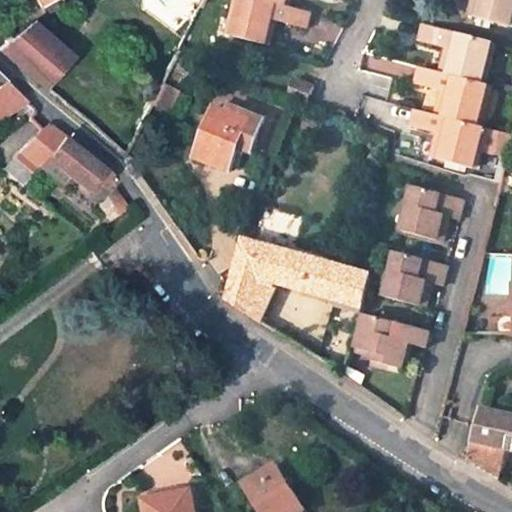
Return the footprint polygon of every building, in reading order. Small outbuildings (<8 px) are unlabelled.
[(47,0),(39,5),(44,16),(70,0),(47,0)] [(279,21),(310,30),(314,16),(291,9),(258,0),(236,0),(232,18),(239,20),(235,38),(272,48),(277,28),(272,27),(274,20),(279,21)] [(258,0),(291,9),(293,0),(258,0)] [(511,0),(482,0),(481,3),(474,1),(469,18),(509,29),(511,16),(511,0)] [(239,20),(232,18),(229,36),(235,38),(239,20)] [(0,48),(43,85),(69,56),(30,22),(0,48)] [(425,25),(421,44),(447,50),(455,52),(453,61),(445,59),(442,73),(481,84),(492,42),(425,25)] [(488,86),(499,44),(492,42),(481,84),(488,86)] [(447,50),(445,59),(453,61),(455,52),(447,50)] [(421,68),(416,86),(443,93),(451,95),(449,104),(441,102),(437,116),(477,127),(488,86),(481,84),(442,73),(421,68)] [(287,97),(306,105),(314,87),(295,80),(287,97)] [(0,119),(27,101),(6,82),(0,85),(0,119)] [(161,108),(171,88),(163,84),(153,105),(161,108)] [(484,129),(496,88),(488,86),(477,127),(484,129)] [(443,93),(441,102),(449,104),(451,95),(443,93)] [(228,113),(216,108),(195,158),(229,172),(244,140),(255,145),(265,120),(231,106),(228,113)] [(437,116),(417,110),(412,129),(440,136),(447,138),(444,146),(437,144),(433,160),(473,171),(478,151),(486,153),(495,156),(510,136),(484,129),(477,127),(437,116)] [(42,128),(15,159),(33,173),(47,157),(63,139),(51,128),(45,130),(42,128)] [(440,136),(437,144),(444,146),(447,138),(440,136)] [(68,173),(89,189),(97,179),(104,184),(110,175),(91,159),(63,137),(63,139),(47,157),(54,163),(68,173)] [(478,151),(473,171),(480,173),(486,153),(478,151)] [(24,184),(34,193),(50,175),(52,172),(49,169),(54,163),(47,157),(33,173),(24,184)] [(50,175),(60,183),(68,173),(54,163),(49,169),(52,172),(50,175)] [(408,186),(397,230),(403,231),(415,188),(408,186)] [(127,208),(113,188),(99,205),(106,215),(110,221),(127,208)] [(415,188),(403,231),(443,243),(448,228),(441,226),(443,218),(450,220),(460,223),(466,202),(415,188)] [(106,215),(100,220),(104,225),(110,221),(106,215)] [(441,226),(448,228),(450,220),(443,218),(441,226)] [(340,302),(348,271),(245,243),(228,304),(261,323),(271,304),(254,296),(262,281),(280,285),(340,302)] [(391,252),(379,297),(386,298),(397,254),(391,252)] [(397,254),(386,298),(388,299),(410,304),(422,307),(427,289),(418,286),(420,279),(429,282),(442,286),(448,267),(397,254)] [(373,277),(348,271),(340,302),(366,308),(373,277)] [(418,286),(427,289),(429,282),(420,279),(418,286)] [(254,296),(271,304),(280,285),(262,281),(254,296)] [(383,319),(404,325),(410,304),(388,299),(383,319)] [(399,349),(400,343),(410,345),(425,349),(430,331),(404,325),(383,319),(367,315),(359,348),(375,352),(373,363),(403,371),(408,351),(399,349)] [(399,349),(408,351),(410,345),(400,343),(399,349)] [(511,416),(487,410),(481,426),(476,441),(508,449),(511,449),(511,416)] [(500,480),(508,449),(476,441),(470,460),(500,480)] [(277,467),(246,486),(261,511),(302,511),(304,511),(277,467)]
